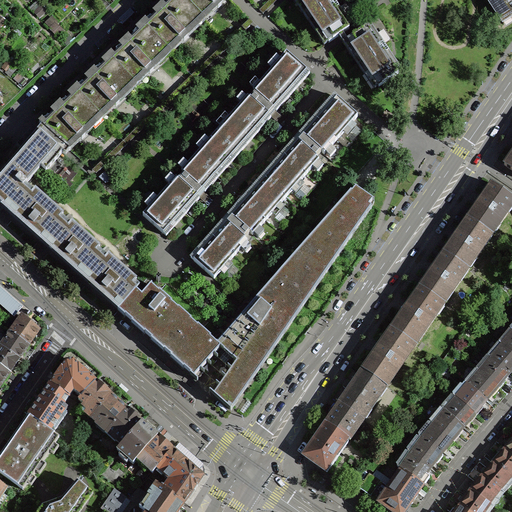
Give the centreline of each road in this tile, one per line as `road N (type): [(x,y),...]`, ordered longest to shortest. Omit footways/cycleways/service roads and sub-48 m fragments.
road 1 (primary): [(511,89),(249,470)]
road 2 (residential): [(328,78),(165,260)]
road 3 (secondary): [(74,319),(249,470)]
road 4 (residential): [(0,137),(139,0)]
road 5 (residential): [(511,406),(429,511)]
